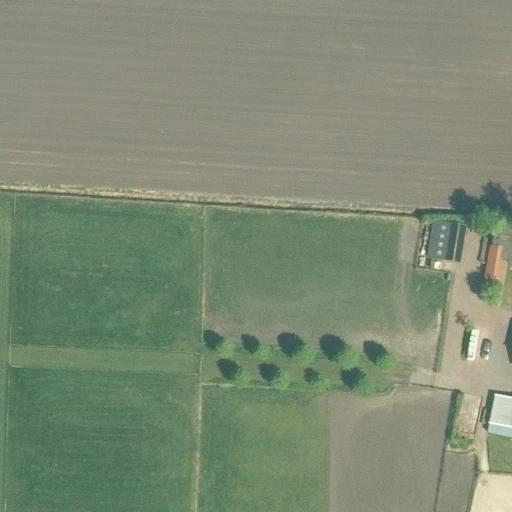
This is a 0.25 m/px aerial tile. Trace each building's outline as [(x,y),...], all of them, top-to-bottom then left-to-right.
[(441,224),(441,262),(474,262),(474,225),(441,224)] [(493,231),(491,247),(492,247),(504,249),(508,249),(510,233),(493,231)] [(483,292),(500,295),(507,252),(490,249),(483,292)] [(483,315),(486,300),(473,297),(470,312),(483,315)] [(484,419),(487,397),(469,394),(466,416),(484,419)]
